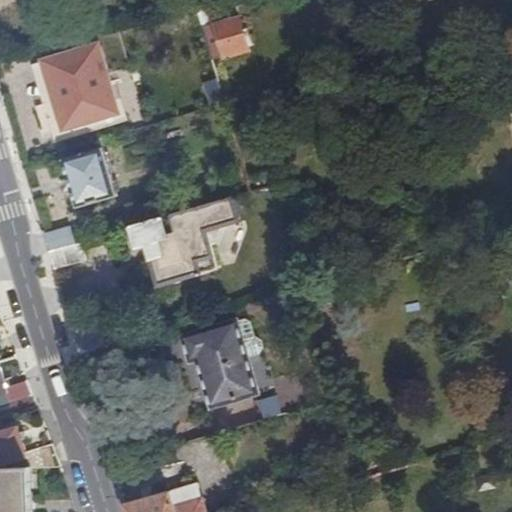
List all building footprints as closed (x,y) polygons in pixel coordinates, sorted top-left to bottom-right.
[(221,0),(197,7),(212,58),(224,55),(225,58),(249,51),(239,16),(231,19),(226,0),(221,0)] [(99,45),(32,64),(54,141),(127,120),(122,100),(116,101),(99,45)] [(329,84),(326,75),(307,81),(310,91),(329,84)] [(269,92),(275,113),(305,103),(300,83),(269,92)] [(63,160),(76,206),(117,195),(103,148),(63,160)] [(162,218),(131,226),(137,247),(146,244),(158,285),(221,267),(214,241),(219,225),(240,219),(234,197),(172,215),(177,232),(167,235),(162,218)] [(44,235),(48,250),(76,242),(71,227),(44,235)] [(48,250),(54,268),(86,258),(81,241),(76,242),(48,250)] [(71,327),(79,353),(130,338),(123,312),(71,327)] [(238,319),(183,335),(190,361),(197,360),(211,407),(259,392),(248,355),(260,352),(264,345),(262,338),(255,336),(251,321),(246,319),(239,320),(238,319)] [(8,389),(0,364),(0,397),(6,396),(9,403),(33,396),(28,382),(8,389)] [(62,468),(54,446),(27,454),(19,428),(0,433),(0,470),(31,469),(62,468)] [(360,440),(369,457),(376,453),(368,437),(360,440)] [(0,470),(0,511),(32,511),(31,469),(0,470)] [(206,511),(198,483),(126,504),(128,511),(206,511)]
